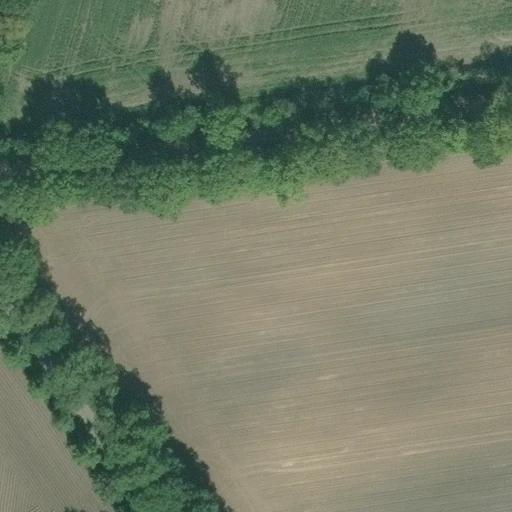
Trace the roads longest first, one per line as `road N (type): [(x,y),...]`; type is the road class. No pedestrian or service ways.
road 1 (track): [(0,172),(511,96)]
road 2 (residential): [(0,281),(155,511)]
